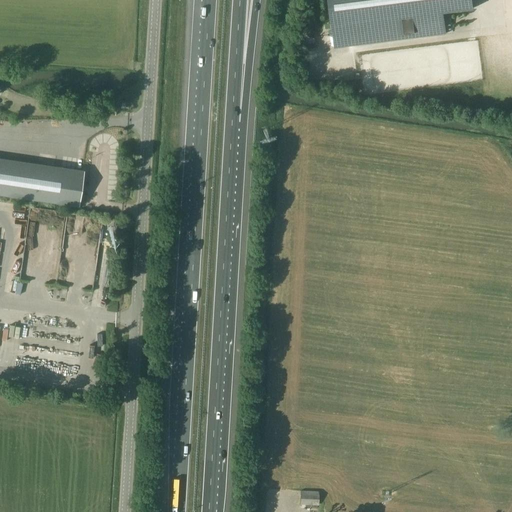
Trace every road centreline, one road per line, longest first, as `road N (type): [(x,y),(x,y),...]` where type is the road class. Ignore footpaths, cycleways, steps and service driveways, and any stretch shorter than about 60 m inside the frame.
road 1 (unclassified): [(121,511),(155,0)]
road 2 (motorway): [(209,0),(177,511)]
road 3 (motorway): [(207,511),(231,121)]
road 4 (motorway): [(231,121),(254,0)]
road 5 (motorway): [(231,121),(239,0)]
